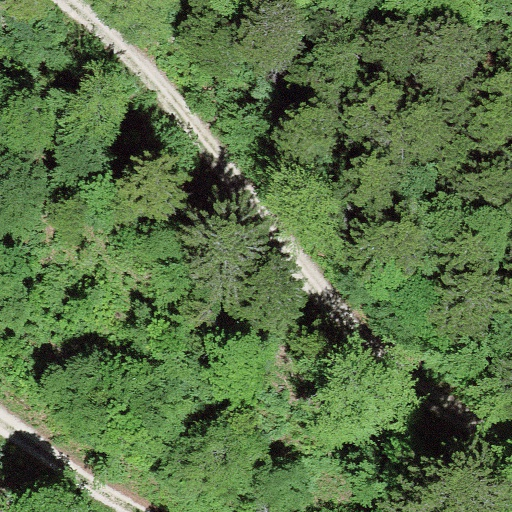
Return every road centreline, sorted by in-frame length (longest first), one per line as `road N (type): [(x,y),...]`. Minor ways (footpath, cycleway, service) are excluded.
road 1 (track): [(468,511),(380,446),(180,146),(55,21),(4,0)]
road 2 (track): [(0,418),(186,511)]
